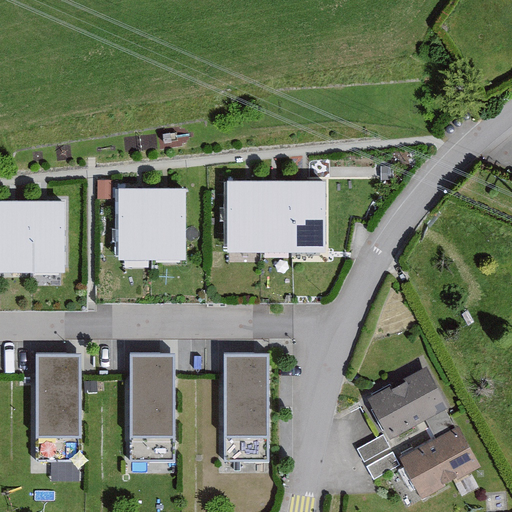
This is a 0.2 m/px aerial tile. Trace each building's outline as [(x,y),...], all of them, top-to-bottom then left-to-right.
[(334,184),(235,185),(235,252),(334,252),(334,184)] [(191,261),(190,190),(126,191),(127,262),(191,261)] [(74,206),(0,206),(0,273),(74,273),(74,206)] [(175,466),(177,359),(132,358),(130,465),(175,466)] [(266,468),(268,361),(223,360),(221,467),(266,468)] [(86,469),(88,362),(43,361),(41,468),(86,469)] [(394,440),(451,410),(430,372),(374,402),(394,440)] [(481,469),(458,431),(406,461),(429,500),(481,469)]
